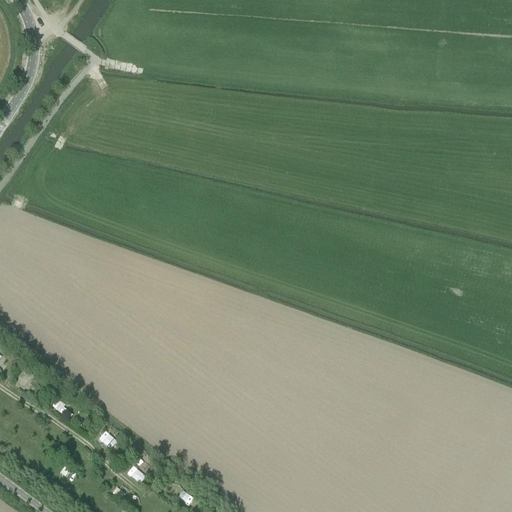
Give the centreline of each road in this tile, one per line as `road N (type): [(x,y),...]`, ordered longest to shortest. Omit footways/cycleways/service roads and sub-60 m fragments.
road 1 (track): [(0,386),(78,437),(136,490)]
road 2 (tertiary): [(0,124),(33,56),(17,0)]
